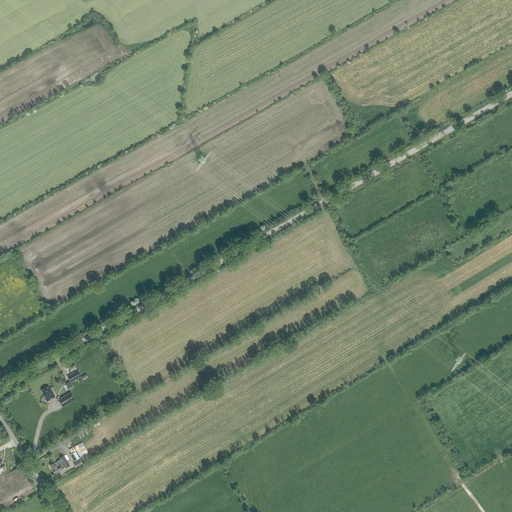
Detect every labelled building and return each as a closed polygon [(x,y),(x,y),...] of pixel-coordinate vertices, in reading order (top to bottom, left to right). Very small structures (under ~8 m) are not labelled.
[(81,377),(77,371),(67,377),(71,383),(81,377)] [(47,402),(55,397),(52,391),(51,392),(48,387),(41,391),(44,396),(47,402)] [(58,400),(63,408),(75,400),(70,392),(58,400)] [(75,435),(78,440),(90,434),(87,428),(75,435)] [(82,442),(74,447),(80,457),(82,462),(91,458),(82,442)] [(74,462),(79,459),(75,452),(70,455),(74,462)] [(63,456),(59,458),(60,460),(54,463),(50,465),(53,470),(52,470),(54,474),(56,473),(57,474),(62,470),(65,468),(69,466),(63,456)]
